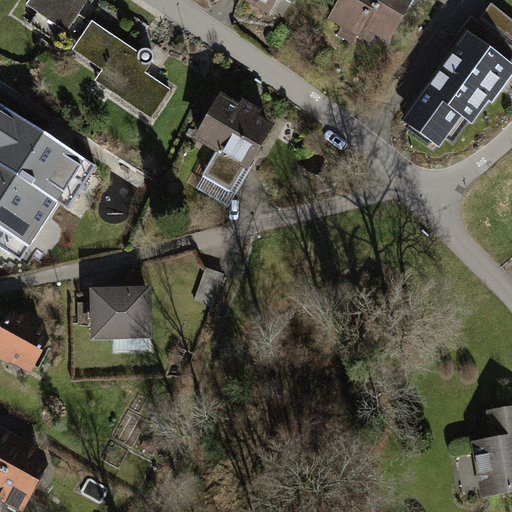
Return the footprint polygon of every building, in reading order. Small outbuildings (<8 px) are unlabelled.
[(160,68),(98,27),(93,30),(82,22),(94,5),(85,0),(35,0),(28,12),(81,47),(75,56),(106,76),(98,88),(155,126),(176,94),(152,79),(160,68)] [(235,0),(275,20),(284,3),(297,10),(302,0),(235,0)] [(382,0),(347,0),(334,25),(345,31),(341,39),(356,47),(361,37),(382,0)] [(382,0),(361,37),(393,55),(423,0),(382,0)] [(511,66),(465,32),(400,122),(438,149),(461,118),(471,126),(489,102),(492,104),(511,76),(511,66)] [(228,97),(201,143),(231,161),(216,186),(240,199),(282,129),(228,97)] [(98,165),(0,104),(0,244),(25,259),(59,204),(70,210),(98,165)] [(157,291),(95,293),(96,347),(159,345),(157,291)] [(15,318),(0,345),(0,363),(36,383),(56,347),(53,331),(30,318),(15,318)] [(511,412),(491,416),(496,444),(476,448),(486,506),(511,502),(511,412)] [(0,497),(29,446),(6,434),(0,435),(0,497)] [(47,457),(29,446),(0,497),(0,499),(8,504),(6,507),(14,511),(32,511),(54,472),(47,457)]
